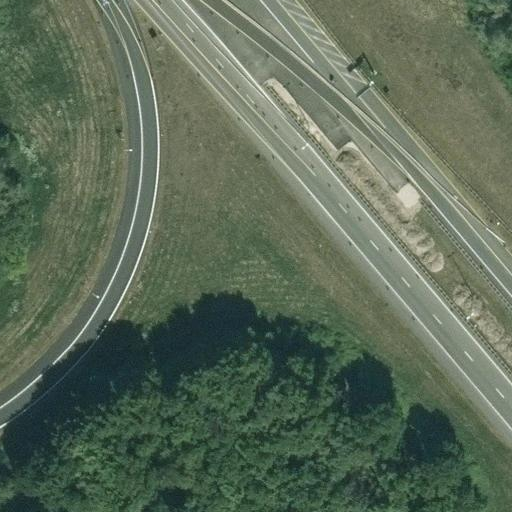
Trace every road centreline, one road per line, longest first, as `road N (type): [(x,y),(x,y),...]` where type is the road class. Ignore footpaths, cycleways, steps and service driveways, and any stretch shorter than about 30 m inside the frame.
road 1 (motorway): [(162,0),(511,412)]
road 2 (motorway): [(110,0),(134,58),(148,132),(141,215),(110,302),(70,359),(0,417)]
road 3 (motorway): [(511,285),(270,0)]
